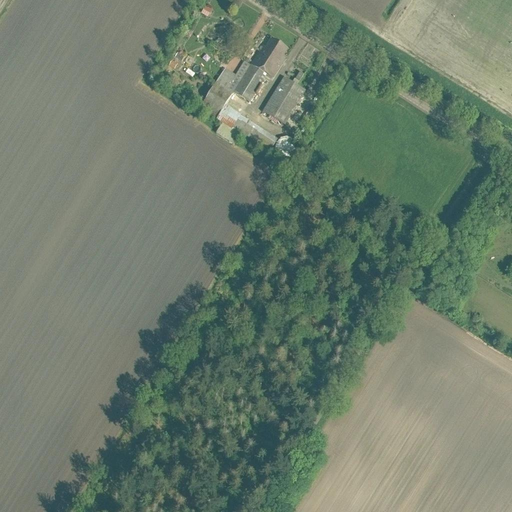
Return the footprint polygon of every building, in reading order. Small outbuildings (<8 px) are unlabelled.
[(205,8),(201,15),(207,20),(212,13),(205,8)] [(278,60),(285,50),(271,41),(265,51),(262,49),(251,67),(244,63),(235,77),(224,70),(199,110),(231,131),(232,130),(268,153),(277,141),(240,117),(240,116),(225,106),(232,94),(248,104),(263,81),(268,83),(271,79),(272,79),(282,63),(278,60)] [(178,54),(175,58),(182,63),(184,58),(178,54)] [(172,62),(169,67),(174,70),(177,66),(172,62)] [(295,81),(299,83),(303,76),(299,73),(295,81)] [(299,83),(295,81),(294,80),(291,84),(284,79),(263,114),(284,127),(305,92),(296,87),(299,83)] [(233,147),(239,137),(222,126),(216,135),(233,147)] [(280,160),(284,162),(289,161),(293,159),(296,156),(297,151),(297,147),(294,143),(290,140),(286,139),(281,140),(277,143),(275,148),(275,152),(276,157),(280,160)]
